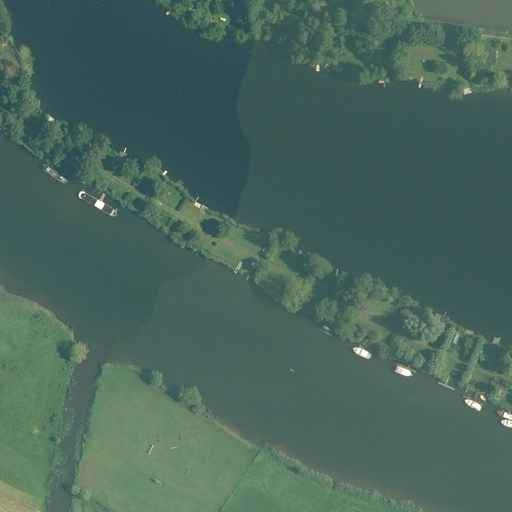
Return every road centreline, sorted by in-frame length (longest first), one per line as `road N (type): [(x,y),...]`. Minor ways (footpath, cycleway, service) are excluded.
road 1 (track): [(511,379),(293,278),(18,124),(0,103)]
road 2 (track): [(511,36),(366,38),(234,0)]
